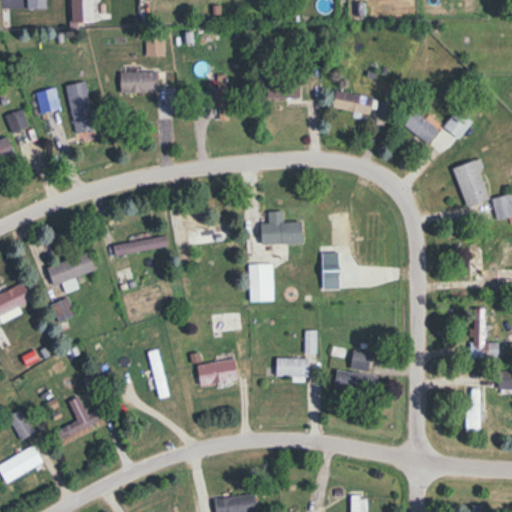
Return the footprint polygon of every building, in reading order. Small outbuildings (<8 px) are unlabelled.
[(26,0),(27,9),(46,9),(45,0),(26,0)] [(92,0),(72,0),(72,23),(93,23),(92,0)] [(146,56),(163,56),(163,34),(146,34),(146,56)] [(157,93),(157,71),(120,71),(120,93),(157,93)] [(214,75),(214,120),(228,120),(228,75),(214,75)] [(266,78),(266,97),(300,97),(300,78),(266,78)] [(95,128),(86,81),(66,85),(76,132),(95,128)] [(60,108),(54,87),(36,92),(41,113),(60,108)] [(370,114),(373,96),(336,89),(333,107),(370,114)] [(474,121),(458,108),(444,125),(459,138),(474,121)] [(5,115),(12,132),(28,126),(22,109),(5,115)] [(428,144),(439,129),(412,109),(401,124),(428,144)] [(0,138),(0,159),(14,155),(8,136),(0,138)] [(490,200),(478,159),(453,166),(466,207),(490,200)] [(498,220),(511,216),(511,200),(510,194),(492,198),(498,220)] [(261,222),(261,243),(302,243),(302,221),(283,221),(283,211),(269,211),(269,222),(261,222)] [(331,213),(331,247),(354,247),(354,213),(331,213)] [(176,240),(185,239),(186,244),(229,242),(228,224),(175,227),(176,240)] [(113,244),(115,256),(168,246),(166,234),(113,244)] [(471,239),(471,280),(483,280),(483,239),(471,239)] [(54,286),(62,283),(65,292),(77,288),(74,278),(96,270),(90,252),(48,266),(54,286)] [(273,301),(272,264),(249,264),(249,301),(273,301)] [(511,269),(496,269),(496,288),(511,287),(511,269)] [(0,293),(0,315),(32,300),(23,282),(0,293)] [(75,316),(69,298),(52,303),(58,321),(75,316)] [(212,333),(241,331),(240,312),(211,313),(212,333)] [(467,323),(466,341),(482,341),(482,324),(467,323)] [(146,352),(159,398),(169,395),(157,349),(146,352)] [(371,352),(352,350),(350,369),(369,371),(371,352)] [(308,358),(275,358),(275,376),(308,376),(308,358)] [(200,385),(237,380),(234,359),(197,364),(200,385)] [(480,388),(466,388),(466,432),(480,432),(480,388)] [(87,414),(80,396),(69,401),(77,420),(56,429),(60,438),(103,419),(99,409),(87,414)] [(33,432),(20,410),(8,417),(22,439),(33,432)] [(0,463),(0,468),(7,481),(42,461),(34,445),(0,463)] [(214,498),(215,511),(257,511),(255,493),(214,498)] [(365,511),(366,495),(350,495),(350,511),(365,511)]
